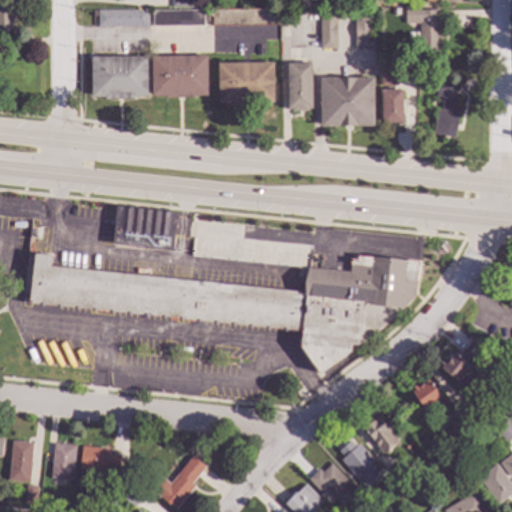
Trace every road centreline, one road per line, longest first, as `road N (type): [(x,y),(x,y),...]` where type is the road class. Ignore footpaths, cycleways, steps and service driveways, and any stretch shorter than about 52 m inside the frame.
road 1 (primary): [(0,169),(511,225)]
road 2 (primary): [(511,185),(0,133)]
road 3 (residential): [(500,184),(488,241),(435,317),(288,438),(220,511)]
road 4 (residential): [(288,438),(243,421),(0,396)]
road 5 (residential): [(500,184),(498,0)]
road 6 (residential): [(58,176),(57,0)]
